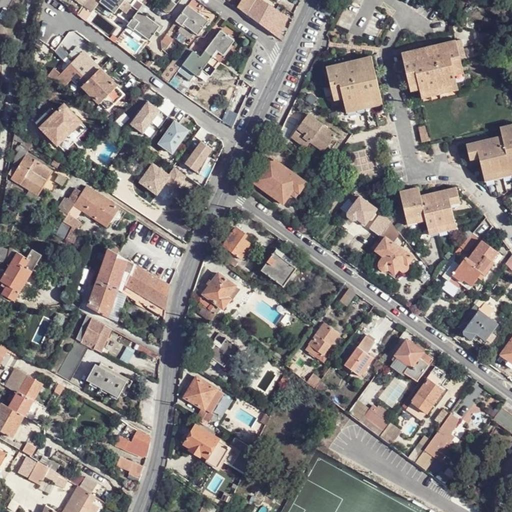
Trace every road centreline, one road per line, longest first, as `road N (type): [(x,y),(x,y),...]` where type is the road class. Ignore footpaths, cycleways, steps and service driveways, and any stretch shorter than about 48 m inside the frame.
road 1 (residential): [(224,187),(511,395)]
road 2 (secondary): [(224,187),(181,287),(157,463),(140,511)]
road 3 (residential): [(244,146),(75,24),(53,20)]
